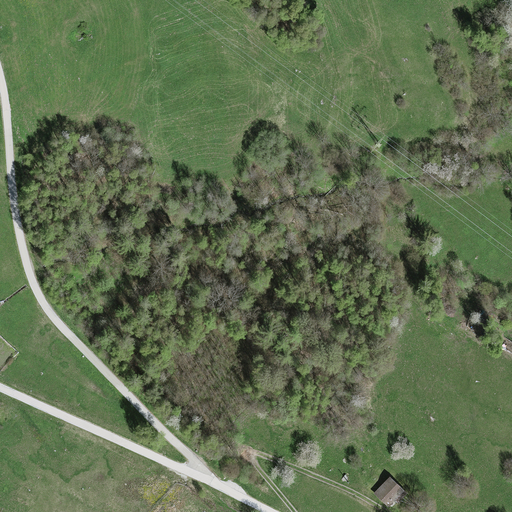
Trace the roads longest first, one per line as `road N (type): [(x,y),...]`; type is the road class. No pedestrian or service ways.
road 1 (unclassified): [(268,511),(0,389)]
road 2 (track): [(289,511),(245,457),(250,452),(366,499)]
